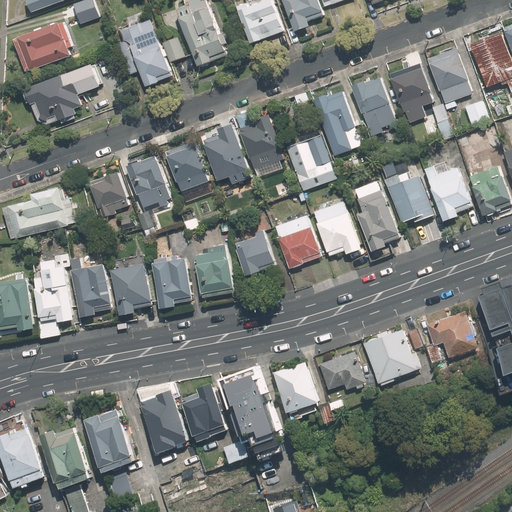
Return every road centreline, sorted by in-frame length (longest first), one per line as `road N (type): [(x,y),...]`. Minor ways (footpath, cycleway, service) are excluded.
road 1 (residential): [(500,0),(0,180)]
road 2 (secondary): [(511,248),(314,318),(0,384)]
